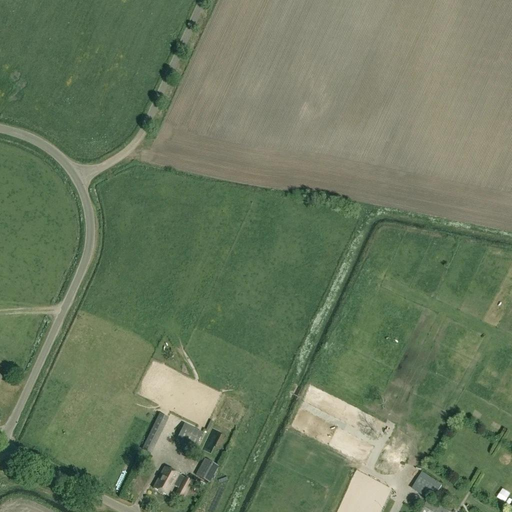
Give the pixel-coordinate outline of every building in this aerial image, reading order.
[(150,454),(168,418),(160,414),(142,449),(150,454)] [(502,434),(506,424),(493,418),(488,428),(502,434)] [(194,449),(202,433),(184,424),(176,441),(194,449)] [(511,453),(505,450),(500,458),(509,463),(511,458),(511,453)] [(209,483),(218,467),(204,459),(196,475),(209,483)] [(453,472),(458,465),(451,461),(447,468),(453,472)] [(191,481),(164,467),(153,488),(168,496),(173,486),(178,488),(175,493),(183,497),(191,481)] [(480,470),(475,482),(480,484),(485,473),(480,470)] [(421,473),(411,490),(428,499),(428,498),(435,498),(443,486),(421,473)] [(148,502),(151,509),(158,506),(154,499),(148,502)] [(449,511),(428,500),(420,511),(449,511)]
